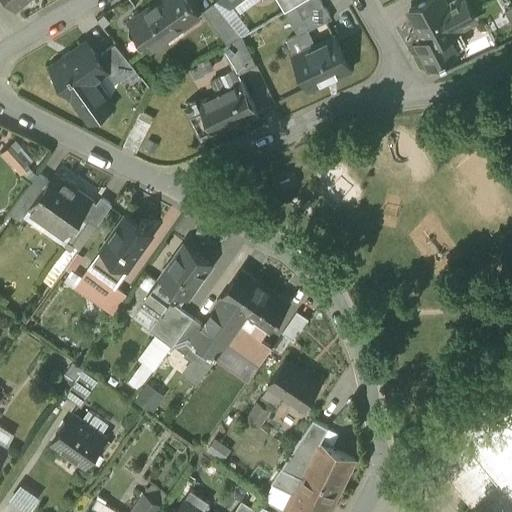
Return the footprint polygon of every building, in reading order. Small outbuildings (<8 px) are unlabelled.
[(5,0),(13,9),(14,8),(14,7),(22,0),(5,0)] [(189,0),(160,0),(146,10),(146,11),(130,22),(150,49),(166,37),(165,35),(179,26),(180,28),(200,14),(199,13),(198,14),(191,4),(192,4),(189,0)] [(231,3),(228,0),(218,0),(215,3),(242,35),(249,31),(230,4),(231,3)] [(301,0),(291,6),(285,10),(294,28),(306,22),(309,29),(332,18),(321,0),(301,0)] [(444,0),(427,0),(409,10),(424,39),(417,43),(430,67),(442,60),(443,62),(448,60),(447,58),(459,51),(457,48),(455,47),(450,39),(451,36),(450,34),(460,29),(459,28),(468,23),(470,17),(463,3),(457,1),(447,6),(444,0)] [(215,3),(214,2),(203,10),(227,44),(242,35),(215,3)] [(242,35),(227,44),(222,46),(234,70),(235,69),(237,74),(238,73),(256,64),(242,35)] [(334,37),(295,55),(295,54),(294,55),(310,88),(326,81),(325,79),(349,68),(349,69),(351,69),(335,35),(333,36),(334,37)] [(87,42),(52,66),(90,119),(91,118),(91,117),(109,104),(110,105),(112,104),(110,101),(107,103),(91,82),(107,71),(87,42)] [(136,69),(115,44),(105,51),(117,69),(113,71),(120,81),(127,76),(136,69)] [(136,69),(127,76),(131,83),(141,76),(136,69)] [(234,70),(213,80),(219,93),(224,90),(223,88),(241,79),(238,73),(237,74),(235,69),(234,70)] [(241,79),(223,88),(224,90),(219,93),(203,100),(219,132),(258,113),(241,79)] [(145,135),(152,116),(140,112),(133,131),(145,135)] [(1,153),(19,173),(28,166),(9,146),(1,153)] [(39,172),(9,214),(21,222),(31,207),(31,206),(50,180),(39,172)] [(92,200),(55,173),(50,180),(31,206),(31,207),(68,233),(69,233),(92,200)] [(96,203),(87,217),(98,225),(112,204),(102,196),(96,203)] [(92,200),(69,233),(68,233),(64,238),(73,244),(80,249),(98,225),(87,217),(96,203),(92,200)] [(152,234),(125,215),(102,249),(76,286),(101,304),(114,285),(115,286),(152,234)] [(186,243),(144,300),(162,312),(171,300),(178,290),(187,296),(188,297),(213,263),(186,243)] [(73,244),(64,256),(72,261),(80,249),(73,244)] [(265,285),(242,269),(222,297),(246,313),(265,285)] [(149,290),(156,280),(146,273),(139,283),(149,290)] [(115,286),(114,285),(101,304),(113,313),(126,294),(115,286)] [(246,313),(239,323),(252,332),(259,322),(269,329),(288,301),(265,285),(246,313)] [(178,290),(171,300),(180,306),(187,296),(178,290)] [(204,324),(190,344),(191,345),(194,341),(216,356),(239,323),(246,313),(222,297),(204,324)] [(150,329),(162,312),(144,300),(133,316),(150,329)] [(180,306),(171,300),(162,312),(150,329),(156,333),(172,345),(173,345),(174,344),(194,316),(180,306)] [(297,311),(282,332),(293,341),(308,319),(297,311)] [(194,316),(174,344),(186,353),(191,345),(190,344),(204,324),(194,316)] [(252,332),(239,323),(216,356),(207,368),(208,368),(226,342),(246,355),(258,337),(252,332)] [(154,369),(172,345),(156,333),(138,358),(154,369)] [(216,356),(194,341),(191,345),(186,353),(193,358),(183,372),(198,382),(208,368),(207,368),(216,356)] [(322,383),(285,358),(267,384),(304,409),(322,383)] [(84,368),(65,394),(78,403),(97,377),(84,368)] [(162,398),(145,386),(136,400),(153,411),(162,398)] [(502,386),(453,426),(453,427),(511,497),(511,399),(502,387),(502,386)] [(258,402),(246,419),(258,427),(269,410),(258,402)] [(80,418),(73,413),(74,413),(73,412),(52,442),(52,443),(53,442),(86,465),(85,466),(86,467),(107,437),(106,436),(106,437),(97,430),(80,418)] [(314,420),(282,468),(301,477),(318,442),(319,443),(327,427),(314,420)] [(511,511),(511,497),(453,427),(453,426),(439,438),(424,451),(424,452),(424,451),(474,511),(511,511)] [(301,477),(285,511),(287,511),(328,511),(354,461),(319,443),(318,442),(301,477)] [(16,484),(6,500),(26,511),(36,496),(16,484)] [(149,487),(132,511),(155,511),(165,498),(149,487)] [(210,500),(191,488),(184,498),(203,510),(210,500)] [(205,511),(203,510),(184,498),(183,497),(173,511),(205,511)] [(251,511),(254,507),(242,499),(233,511),(251,511)]
